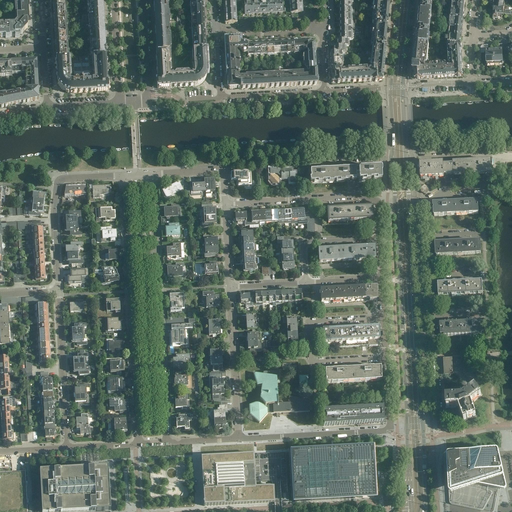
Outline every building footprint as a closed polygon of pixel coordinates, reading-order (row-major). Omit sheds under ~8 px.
[(29,10),(29,3),(28,0),(15,0),(16,1),(14,1),(15,10),(16,10),(17,16),(15,16),(29,15),(28,10),(29,10)] [(65,9),(64,0),(52,0),(53,9),(65,9)] [(103,12),(102,1),(102,0),(88,0),(89,9),(88,10),(88,12),(89,12),(89,13),(103,12)] [(167,5),(167,0),(153,0),(154,10),(168,9),(168,8),(168,6),(167,5)] [(285,12),(285,7),(282,7),(282,0),(275,1),(275,6),(274,7),(274,9),(275,9),(275,14),(278,13),(279,14),(281,14),(282,13),(283,13),(283,12),(285,12)] [(432,11),(433,7),(431,7),(432,2),(433,2),(433,0),(419,0),(419,4),(421,4),(420,11),(419,11),(418,20),(431,21),(432,16),(430,16),(431,11),(432,11)] [(267,9),(267,7),(267,1),(259,2),(260,7),(259,8),(259,9),(260,10),(260,14),(263,14),(264,15),(266,15),(267,14),(268,14),(267,9)] [(274,9),(274,7),(275,6),(275,1),(267,1),(267,7),(267,9),(268,14),(271,14),(273,14),(274,14),(275,14),(275,9),(274,9)] [(251,10),(251,8),(252,7),(252,2),(244,2),(244,8),(244,10),(243,10),(241,11),(241,16),(244,16),(244,15),(248,15),(249,16),(251,15),(252,15),(252,10),(251,10)] [(259,9),(259,8),(260,7),(259,2),(252,2),(252,7),(251,8),(251,10),(252,10),(252,15),(255,15),(256,15),(258,15),(259,14),(260,14),(260,10),(259,9)] [(387,15),(388,9),(388,7),(389,7),(389,4),(375,3),(374,9),(373,9),(373,14),(387,15)] [(511,15),(511,11),(503,10),(504,6),(492,4),(492,5),(492,8),(493,8),(493,16),(493,18),(497,19),(497,16),(498,16),(498,15),(503,15),(511,15)] [(204,18),(203,7),(192,8),(192,14),(191,14),(191,19),(204,18)] [(66,21),(65,9),(53,9),(54,22),(66,21)] [(168,20),(168,13),(168,12),(168,10),(168,9),(154,10),(155,21),(168,20)] [(104,34),(103,22),(103,12),(89,13),(89,14),(89,15),(89,17),(90,17),(90,31),(90,32),(90,34),(91,34),(91,35),(104,34)] [(386,23),(387,18),(387,15),(373,14),(372,18),(373,18),(373,24),(374,24),(374,25),(387,26),(387,23),(386,23)] [(30,26),(30,21),(29,21),(29,15),(15,16),(15,17),(17,17),(17,22),(16,24),(25,31),(28,28),(27,26),(30,26)] [(205,29),(204,18),(191,19),(191,23),(192,23),(193,30),(205,29)] [(462,29),(463,20),(450,18),(449,24),(449,28),(450,28),(462,29)] [(169,27),(168,20),(155,21),(156,32),(169,31),(169,30),(169,27)] [(430,35),(430,31),(429,30),(429,25),(431,26),(431,21),(418,20),(417,28),(418,28),(417,35),(416,35),(415,43),(427,45),(429,45),(429,40),(428,40),(428,35),(430,35)] [(66,33),(66,21),(54,22),(55,34),(66,33)] [(10,37),(9,25),(3,25),(3,24),(0,24),(0,37),(5,37),(5,38),(10,38),(10,37)] [(25,31),(16,24),(15,25),(10,25),(10,24),(9,24),(9,25),(10,37),(15,37),(15,38),(20,38),(20,35),(22,35),(25,31)] [(385,37),(386,30),(386,29),(387,26),(374,25),(374,28),(373,28),(372,36),(385,37)] [(462,36),(462,29),(450,28),(450,30),(449,30),(448,35),(462,36)] [(205,40),(205,29),(193,30),(193,36),(192,36),(192,41),(205,40)] [(170,42),(169,35),(170,34),(170,32),(169,31),(156,32),(156,42),(170,42)] [(67,46),(66,33),(55,34),(55,46),(67,46)] [(105,56),(104,44),(104,34),(91,35),(91,36),(90,36),(90,38),(91,39),(92,53),(91,54),(91,56),(92,56),(92,57),(105,56)] [(461,46),(462,36),(448,35),(448,39),(447,44),(448,44),(461,46)] [(384,44),(385,39),(385,37),(372,36),(371,42),(373,42),(372,46),(373,46),(385,48),(385,45),(384,44)] [(247,53),(247,44),(241,44),(240,38),(225,38),(226,50),(236,49),(236,50),(237,49),(239,49),(241,51),(242,51),(242,52),(244,54),(247,53)] [(206,51),(205,40),(192,41),(193,45),(194,45),(194,51),(206,51)] [(315,54),(314,42),(310,42),(310,40),(305,41),(305,51),(305,55),(315,54)] [(305,51),(305,41),(293,41),(294,53),(294,54),(297,53),(299,52),(300,52),(301,51),(305,51)] [(170,49),(170,42),(156,42),(157,54),(170,53),(170,52),(171,52),(171,50),(170,49)] [(426,56),(427,45),(415,43),(414,55),(426,56)] [(461,56),(461,46),(448,44),(449,57),(461,56)] [(68,58),(67,52),(68,52),(68,50),(67,50),(67,46),(55,46),(56,59),(68,58)] [(384,59),(385,52),(385,48),(373,46),(372,57),(384,59)] [(240,62),(240,61),(239,61),(239,57),(238,57),(237,53),(236,50),(236,49),(226,50),(227,73),(239,73),(240,73),(239,68),(238,68),(238,65),(239,65),(239,62),(240,62)] [(503,61),(503,57),(502,57),(502,51),(502,50),(501,50),(494,51),(495,65),(502,65),(502,64),(503,64),(504,63),(504,62),(504,61),(503,61)] [(207,76),(206,54),(206,51),(194,51),(193,51),(193,52),(170,53),(157,54),(156,54),(158,89),(195,87),(196,86),(197,86),(198,86),(200,85),(201,84),(202,83),(203,83),(203,82),(204,81),(205,80),(206,78),(206,77),(206,76),(207,76)] [(494,51),(487,51),(486,51),(486,52),(486,58),(485,58),(485,61),(485,62),(485,63),(485,64),(486,64),(486,65),(487,65),(487,66),(495,65),(494,51)] [(317,85),(316,66),(315,54),(305,55),(304,55),(303,56),(303,58),(302,58),(302,59),(304,59),(304,66),(303,66),(304,67),(305,68),(305,70),(306,71),(306,74),(307,75),(308,85),(317,85)] [(425,66),(426,56),(414,55),(413,65),(420,66),(425,66)] [(108,91),(107,70),(106,56),(105,56),(92,57),(84,58),(84,62),(81,62),(82,80),(83,93),(108,91)] [(462,67),(461,62),(461,56),(449,57),(450,67),(451,68),(462,67)] [(383,69),(384,59),(372,57),(371,67),(372,68),(383,69)] [(82,80),(81,62),(79,62),(78,62),(75,59),(68,60),(68,58),(56,59),(57,84),(58,84),(59,85),(59,86),(60,87),(60,88),(61,89),(62,89),(62,90),(64,91),(65,92),(66,92),(67,93),(68,93),(69,93),(70,93),(71,93),(71,94),(83,93),(82,80)] [(343,65),(343,58),(330,59),(331,70),(342,70),(342,69),(342,65),(343,65)] [(37,69),(36,61),(21,62),(22,73),(24,73),(24,70),(37,69)] [(22,73),(21,62),(11,63),(11,64),(12,74),(12,73),(15,73),(15,74),(22,74),(22,73)] [(12,74),(11,64),(0,64),(0,76),(5,77),(5,75),(12,75),(12,73),(12,74)] [(426,79),(426,67),(426,66),(425,66),(420,66),(413,65),(413,71),(412,80),(426,79)] [(437,78),(436,66),(428,67),(427,67),(426,67),(426,79),(437,78)] [(448,78),(448,67),(447,66),(436,66),(437,78),(448,78)] [(462,77),(462,67),(451,68),(450,67),(448,67),(448,78),(462,77)] [(382,81),(383,69),(372,68),(372,69),(373,69),(373,70),(373,82),(382,81)] [(37,79),(37,73),(37,69),(24,70),(24,73),(26,74),(26,80),(37,79)] [(340,84),(340,73),(341,72),(341,70),(342,70),(331,70),(332,84),(340,84)] [(352,83),(351,70),(344,71),(344,72),(341,72),(340,73),(340,84),(345,83),(352,83)] [(363,82),(362,70),(351,70),(352,83),(363,82)] [(373,82),(373,70),(369,71),(367,70),(362,70),(363,82),(370,82),(373,82)] [(251,89),(250,76),(245,76),(245,77),(242,78),(242,79),(238,79),(238,75),(239,75),(239,73),(227,73),(228,89),(237,89),(251,89)] [(308,85),(307,75),(306,74),(303,74),(302,73),(290,74),(290,75),(283,75),(283,74),(279,75),(279,74),(278,74),(279,87),(308,85)] [(279,87),(278,74),(278,75),(274,75),(274,76),(267,76),(267,75),(261,76),(261,77),(254,77),(254,76),(250,76),(251,89),(279,87)] [(38,90),(37,79),(26,80),(27,83),(25,83),(26,90),(33,89),(33,90),(38,90)] [(38,100),(38,90),(33,90),(33,89),(26,90),(26,92),(24,93),(26,103),(38,100)] [(26,103),(24,93),(20,94),(20,93),(17,94),(17,93),(13,94),(15,105),(26,103)] [(15,105),(13,94),(3,96),(5,107),(15,105)] [(492,174),(492,168),(492,167),(493,167),(493,165),(493,162),(492,162),(492,161),(468,163),(469,175),(492,174)] [(469,175),(468,163),(453,164),(453,166),(447,166),(443,166),(443,165),(420,166),(421,180),(444,179),(444,175),(448,175),(454,175),(454,176),(469,175)] [(381,182),(381,174),(381,170),(380,170),(380,169),(371,169),(371,168),(367,168),(367,170),(359,170),(359,169),(356,169),(346,170),(345,168),(342,168),(342,170),(333,170),(323,171),(323,169),(320,170),(320,171),(310,171),(310,172),(310,176),(311,179),(310,179),(310,183),(317,183),(318,184),(322,184),(322,182),(329,182),(329,183),(333,183),(333,182),(340,181),(340,183),(345,182),(344,181),(349,181),(349,180),(356,180),(358,180),(358,182),(360,182),(360,181),(363,181),(365,181),(365,182),(370,182),(370,181),(376,181),(376,182),(381,182)] [(294,183),(294,174),(291,174),(291,170),(281,171),(281,170),(270,170),(270,176),(270,179),(270,180),(270,181),(273,185),(273,184),(274,184),(275,185),(278,185),(279,179),(290,178),(290,184),(294,183)] [(250,172),(232,173),(232,180),(238,179),(239,185),(251,184),(250,172)] [(213,181),(205,181),(205,185),(205,192),(205,194),(210,194),(210,192),(213,191),(213,192),(214,192),(213,187),(215,186),(215,182),(213,182),(213,181)] [(171,187),(164,190),(167,197),(181,190),(182,190),(180,187),(178,183),(173,185),(171,187)] [(193,186),(193,193),(193,195),(201,195),(201,192),(205,192),(205,185),(198,186),(198,183),(193,184),(193,186)] [(100,198),(100,193),(104,193),(104,194),(111,193),(110,185),(92,186),(92,191),(89,191),(90,202),(95,201),(95,199),(100,198)] [(86,194),(86,188),(85,187),(66,188),(64,195),(86,194)] [(46,196),(46,194),(40,194),(40,193),(40,194),(39,193),(39,192),(33,192),(33,195),(34,196),(33,199),(44,201),(45,196),(46,196)] [(478,214),(478,208),(478,207),(478,202),(456,204),(456,216),(478,214)] [(456,216),(456,204),(433,205),(434,209),(433,209),(434,210),(434,217),(456,216)] [(177,217),(177,210),(180,210),(179,205),(171,205),(172,209),(165,209),(165,217),(166,217),(167,219),(169,219),(170,217),(177,217)] [(43,214),(44,207),(33,206),(32,208),(31,209),(31,216),(34,216),(34,213),(40,214),(43,214)] [(115,219),(115,217),(116,217),(116,215),(115,215),(115,213),(114,213),(114,212),(113,212),(113,211),(113,207),(98,208),(96,208),(96,222),(103,222),(103,224),(110,223),(110,222),(114,222),(114,220),(115,220),(115,219)] [(206,207),(202,207),(202,210),(203,210),(204,217),(215,217),(215,209),(212,210),(212,207),(206,207)] [(372,220),(371,208),(327,211),(327,214),(328,220),(328,223),(328,226),(362,224),(372,223),(372,220)] [(299,211),(297,211),(298,221),(298,223),(307,223),(307,222),(307,220),(307,219),(307,218),(307,216),(307,211),(304,211),(304,210),(303,210),(303,209),(300,210),(299,211)] [(251,214),(248,214),(248,215),(249,215),(249,226),(259,226),(259,225),(258,213),(258,212),(257,212),(251,212),(251,214)] [(78,220),(78,217),(80,217),(80,214),(71,214),(71,213),(71,214),(68,214),(68,218),(65,218),(65,220),(65,224),(65,225),(76,224),(76,220),(78,220)] [(237,215),(235,215),(236,222),(237,222),(237,223),(242,223),(242,222),(245,221),(245,223),(245,226),(249,226),(249,215),(248,215),(246,215),(246,214),(241,215),(238,215),(238,214),(237,214),(237,215)] [(202,225),(200,225),(201,228),(207,228),(212,227),(212,224),(216,224),(215,217),(204,217),(202,218),(202,225)] [(79,231),(78,228),(76,228),(76,224),(65,225),(65,226),(65,230),(66,230),(66,232),(69,232),(69,235),(72,235),(72,236),(73,235),(81,234),(81,231),(79,231)] [(180,237),(179,228),(179,225),(169,225),(169,228),(166,228),(166,238),(172,237),(172,239),(179,238),(179,237),(180,237)] [(116,238),(116,231),(113,231),(113,228),(100,229),(100,232),(102,232),(103,240),(108,240),(108,239),(110,239),(110,243),(115,242),(115,239),(116,238)] [(252,238),(252,233),(254,233),(254,232),(252,232),(252,229),(244,230),(244,233),(242,233),(241,233),(241,237),(242,237),(242,239),(254,239),(254,238),(252,238)] [(217,247),(216,239),(214,240),(213,236),(204,237),(204,240),(205,240),(205,247),(217,247)] [(282,244),(280,244),(282,244),(282,250),(280,250),(282,250),(292,250),(292,247),(293,247),(293,244),(293,243),(292,243),(291,243),(290,243),(290,240),(284,241),(283,237),(281,238),(282,244)] [(481,254),(480,242),(458,243),(458,255),(481,254)] [(80,250),(79,247),(82,247),(81,244),(73,244),(73,243),(72,244),(70,245),(70,248),(67,248),(67,250),(66,250),(66,254),(67,254),(67,255),(77,254),(77,250),(80,250)] [(458,255),(458,243),(436,245),(436,257),(458,255)] [(173,248),(167,249),(167,257),(176,257),(176,259),(181,259),(181,252),(185,252),(184,244),(173,245),(173,248)] [(217,254),(217,247),(203,247),(204,255),(205,255),(205,258),(214,257),(214,254),(217,254)] [(377,261),(376,247),(366,247),(367,248),(318,251),(319,260),(318,260),(318,266),(364,263),(364,264),(373,263),(373,261),(377,261)] [(117,260),(117,251),(114,251),(114,248),(105,249),(105,255),(109,254),(109,261),(117,260)] [(80,261),(80,258),(78,258),(77,254),(67,255),(67,256),(67,260),(67,262),(71,262),(71,265),(73,265),(74,266),(74,265),(83,264),(82,261),(80,261)] [(206,263),(201,263),(201,265),(202,264),(202,266),(204,266),(205,274),(209,274),(210,274),(211,274),(218,273),(218,266),(216,266),(216,263),(209,263),(209,266),(206,266),(206,263)] [(293,263),(281,263),(281,264),(283,264),(283,270),(283,271),(288,271),(288,270),(293,269),(293,267),(293,263)] [(182,277),(182,272),(184,271),(184,268),(183,268),(183,265),(167,265),(167,269),(168,269),(168,279),(173,279),(173,277),(182,277)] [(255,265),(244,265),(244,266),(244,272),(250,272),(250,274),(254,274),(254,272),(254,270),(254,269),(257,269),(256,265),(255,265)] [(118,279),(117,271),(115,272),(114,268),(102,269),(105,282),(108,281),(109,282),(118,280),(118,279)] [(88,269),(81,270),(81,271),(80,271),(71,272),(71,273),(71,277),(68,278),(68,284),(69,283),(74,283),(74,284),(76,284),(76,283),(80,283),(81,283),(81,277),(87,277),(88,277),(88,273),(88,269)] [(483,291),(482,282),(467,283),(466,281),(464,281),(464,283),(449,284),(449,282),(447,282),(447,284),(438,285),(438,297),(443,296),(444,299),(483,297),(483,294),(483,293),(483,291)] [(376,301),(376,288),(320,291),(321,302),(321,305),(325,305),(328,303),(376,301)] [(219,305),(218,296),(213,296),(213,293),(203,294),(203,297),(206,297),(207,308),(206,308),(212,308),(212,307),(213,307),(213,306),(215,306),(219,306),(219,305)] [(186,313),(185,295),(172,295),(169,295),(170,299),(167,299),(168,304),(169,304),(170,313),(186,313)] [(250,303),(249,296),(249,295),(240,296),(240,300),(240,301),(241,304),(239,304),(240,306),(245,306),(246,306),(246,304),(250,304),(250,303)] [(48,310),(48,304),(47,301),(45,301),(45,299),(44,299),(44,297),(41,298),(41,303),(41,304),(37,304),(37,311),(48,310)] [(120,313),(119,299),(106,300),(107,312),(115,311),(116,313),(120,313)] [(84,312),(84,304),(83,304),(83,300),(76,301),(76,304),(70,304),(70,307),(70,313),(71,313),(84,312)] [(256,323),(255,317),(257,317),(257,313),(251,313),(251,316),(246,317),(247,323),(256,323)] [(296,327),(296,320),(291,320),(291,317),(284,318),(285,321),(287,321),(287,327),(296,327)] [(121,331),(121,322),(118,322),(118,319),(105,320),(105,323),(107,323),(108,334),(113,333),(113,331),(121,331)] [(220,328),(220,320),(217,320),(216,320),(208,321),(208,328),(220,328)] [(485,334),(485,326),(484,322),(462,323),(463,335),(485,334)] [(256,329),(256,323),(247,323),(247,330),(252,330),(252,333),(258,332),(258,329),(256,329)] [(463,335),(462,323),(440,325),(441,336),(463,335)] [(84,331),(84,328),(86,328),(86,325),(76,325),(76,328),(71,329),(71,336),(83,335),(83,331),(84,331)] [(185,340),(185,329),(192,329),(192,325),(171,326),(171,330),(174,330),(174,331),(171,331),(172,344),(180,344),(180,346),(186,346),(185,340)] [(221,335),(220,328),(208,328),(209,336),(217,335),(217,336),(218,336),(218,335),(221,335)] [(379,339),(378,335),(378,328),(323,331),(323,334),(323,342),(323,348),(367,346),(369,346),(378,346),(377,339),(379,339)] [(259,342),(258,335),(258,332),(252,333),(252,335),(247,336),(248,342),(259,342)] [(87,345),(87,339),(83,339),(83,335),(71,336),(72,343),(77,343),(77,346),(87,345)] [(122,350),(122,342),(114,342),(113,342),(113,343),(109,343),(109,351),(112,350),(112,353),(116,353),(116,350),(122,350)] [(222,358),(221,350),(219,350),(218,350),(210,351),(210,358),(222,358)] [(86,361),(86,358),(88,358),(88,355),(78,355),(78,358),(73,359),(73,366),(85,365),(84,361),(86,361)] [(186,368),(185,359),(189,359),(189,355),(176,356),(176,359),(173,359),(173,368),(174,370),(177,369),(177,368),(186,368)] [(51,363),(50,356),(39,357),(40,361),(38,361),(38,366),(40,366),(47,366),(47,363),(51,363)] [(222,365),(222,358),(210,358),(210,366),(218,365),(218,366),(219,366),(219,365),(222,365)] [(123,371),(123,364),(123,362),(124,362),(120,362),(120,359),(122,359),(106,360),(107,360),(107,363),(111,363),(111,367),(110,367),(110,373),(117,373),(117,371),(123,371)] [(453,374),(453,368),(452,365),(452,359),(445,359),(444,359),(444,375),(446,375),(453,374)] [(86,372),(86,369),(85,369),(85,365),(73,366),(73,373),(79,373),(79,376),(89,375),(89,372),(86,372)] [(381,381),(380,368),(325,371),(326,383),(326,384),(381,381)] [(310,412),(309,401),(304,401),(304,400),(289,397),(288,401),(290,402),(289,404),(278,404),(277,384),(280,384),(281,370),(263,373),(263,375),(253,373),(257,386),(262,386),(260,399),(262,402),(260,404),(258,402),(249,406),(249,415),(259,424),(268,414),(274,414),(277,414),(277,416),(280,415),(279,414),(283,413),(283,415),(285,415),(290,415),(291,413),(310,412)] [(188,386),(187,382),(190,382),(190,375),(177,376),(176,376),(176,377),(176,378),(177,378),(177,379),(174,379),(174,386),(174,387),(175,390),(179,390),(180,387),(184,387),(184,390),(190,389),(190,386),(188,386)] [(308,385),(308,376),(299,377),(299,386),(308,385)] [(125,391),(124,382),(120,382),(120,379),(108,380),(108,383),(111,383),(111,392),(125,391)] [(223,388),(223,380),(220,380),(219,380),(211,381),(212,388),(223,388)] [(10,389),(9,383),(0,383),(0,384),(0,386),(0,387),(0,390),(4,390),(5,393),(11,393),(11,389),(10,389)] [(87,395),(86,388),(88,388),(88,384),(83,385),(77,385),(77,389),(74,389),(75,396),(87,395)] [(224,395),(223,388),(212,388),(212,396),(220,395),(220,396),(221,396),(221,395),(224,395)] [(476,417),(471,403),(481,396),(475,388),(463,396),(463,397),(460,398),(457,398),(454,398),(452,398),(446,398),(447,408),(453,408),(458,407),(464,421),(476,417)] [(87,402),(87,395),(75,396),(75,403),(78,403),(78,406),(84,405),(84,406),(89,405),(89,402),(87,402)] [(186,408),(186,401),(186,399),(188,399),(188,396),(178,396),(178,400),(175,401),(176,408),(182,408),(182,410),(186,409),(186,408)] [(126,414),(125,402),(119,402),(119,399),(109,400),(110,403),(112,403),(112,407),(115,407),(115,411),(115,412),(120,411),(120,414),(126,414)] [(383,413),(382,408),(322,412),(323,417),(323,418),(323,420),(323,421),(323,426),(354,424),(354,425),(357,424),(383,423),(383,417),(383,414),(383,413)] [(225,419),(225,412),(222,412),(222,411),(221,411),(221,412),(213,412),(213,420),(225,419)] [(88,425),(88,419),(89,419),(89,415),(81,415),(81,416),(81,418),(76,419),(76,426),(80,426),(80,425),(88,425)] [(189,427),(189,422),(191,422),(191,418),(190,418),(190,415),(179,416),(179,419),(177,419),(177,422),(176,422),(177,428),(185,428),(185,430),(189,429),(189,427)] [(127,431),(126,422),(121,422),(120,422),(120,419),(112,420),(113,427),(114,426),(115,432),(122,431),(123,431),(127,431)] [(226,427),(225,419),(213,420),(214,427),(222,427),(223,427),(226,427)] [(90,435),(90,428),(88,428),(88,426),(90,426),(90,425),(88,425),(80,425),(80,426),(76,426),(77,428),(78,428),(78,431),(77,431),(77,434),(80,434),(80,435),(90,435)] [(13,440),(13,434),(2,434),(3,441),(3,442),(6,442),(6,441),(13,440)] [(292,453),(293,480),(294,486),(294,487),(294,490),(291,490),(291,494),(294,494),(294,501),(294,502),(309,501),(353,499),(352,465),(372,464),(372,457),(372,452),(371,449),(369,449),(344,450),(336,451),(292,453)] [(496,452),(450,454),(449,454),(448,455),(447,456),(447,457),(447,464),(448,478),(449,492),(449,493),(450,494),(451,494),(451,495),(452,495),(450,502),(449,502),(450,507),(476,511),(493,511),(496,504),(510,501),(507,488),(506,486),(505,480),(499,454),(499,453),(498,453),(498,452),(497,452),(496,452)] [(201,457),(201,463),(203,463),(203,469),(202,469),(204,506),(274,503),(273,486),(246,487),(246,483),(250,483),(249,471),(244,472),(244,467),(254,466),(253,454),(250,454),(201,457)] [(109,482),(108,467),(101,467),(90,468),(85,468),(81,468),(40,470),(40,477),(41,485),(41,499),(42,507),(42,511),(70,511),(110,510),(110,495),(110,494),(110,493),(110,492),(111,491),(111,490),(111,489),(111,488),(111,487),(110,486),(110,485),(110,484),(109,483),(109,482)] [(0,511),(27,511),(26,471),(0,472),(0,511)]
